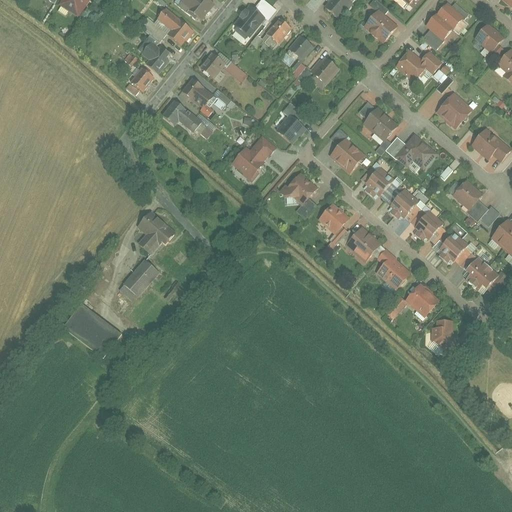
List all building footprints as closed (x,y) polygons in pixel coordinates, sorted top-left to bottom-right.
[(62,0),(58,6),(77,18),(89,0),(62,0)] [(191,15),(200,23),(214,6),(207,1),(205,0),(183,0),(177,7),(189,17),(191,15)] [(261,0),(252,12),(263,21),(267,24),(276,12),(261,0)] [(331,0),(324,10),(338,21),(351,5),(344,0),(331,0)] [(375,13),(382,19),(388,12),(374,0),(368,7),(375,13)] [(391,0),(404,11),(413,0),(391,0)] [(511,9),(511,0),(496,0),(499,2),(501,0),(511,9)] [(454,4),(449,10),(463,22),(468,16),(454,4)] [(436,18),(451,32),(453,33),(463,22),(449,10),(446,7),(436,18)] [(232,26),(248,40),(263,21),(252,12),(247,8),(232,26)] [(168,37),(180,47),(191,34),(165,12),(157,21),(171,33),(168,37)] [(363,28),(383,46),(396,31),(382,19),(375,13),(363,28)] [(436,18),(435,18),(426,28),(429,31),(442,42),(451,32),(436,18)] [(272,52),(291,30),(279,20),(261,41),(260,42),(262,43),(272,52)] [(498,47),(503,41),(486,27),(473,41),(488,54),(490,56),(498,47)] [(442,42),(429,31),(421,40),(435,52),(443,44),(442,42)] [(260,42),(261,41),(257,37),(250,45),(256,50),(262,43),(260,42)] [(301,63),(312,50),(298,38),(287,51),(301,63)] [(146,66),(158,76),(169,64),(165,61),(169,56),(157,46),(155,49),(149,44),(140,55),(149,63),(146,66)] [(503,52),(498,47),(490,56),(488,54),(484,59),(491,65),(503,52)] [(511,54),(508,51),(495,66),(506,75),(503,78),(511,86),(511,54)] [(427,53),(418,64),(425,70),(424,71),(431,76),(441,65),(427,53)] [(418,64),(406,54),(393,68),(412,85),(424,71),(425,70),(418,64)] [(199,70),(213,81),(222,69),(224,67),(210,55),(199,70)] [(313,84),(321,91),(338,72),(324,60),(322,62),(320,61),(310,72),(308,75),(309,76),(316,81),(313,84)] [(224,67),(222,69),(241,85),(247,77),(228,62),(224,67)] [(296,81),(305,70),(300,66),(291,77),(296,81)] [(308,75),(310,72),(306,69),(305,70),(296,81),(301,85),(309,76),(308,75)] [(130,84),(143,93),(153,80),(141,70),(130,84)] [(448,78),(436,91),(441,96),(453,83),(448,78)] [(204,107),(212,97),(192,80),(181,93),(202,110),(204,107)] [(451,97),(436,115),(456,132),(472,114),(451,97)] [(162,117),(174,127),(178,122),(192,134),(194,131),(199,125),(196,122),(173,103),(162,117)] [(365,122),(375,111),(366,104),(357,115),(365,122)] [(282,113),(288,118),(296,125),(304,117),(290,105),(282,113)] [(211,113),(204,107),(202,110),(200,112),(207,118),(211,113)] [(362,126),(382,142),(395,126),(376,110),(375,111),(365,122),(362,126)] [(199,125),(194,131),(206,140),(216,128),(200,116),(196,122),(199,125)] [(296,125),(288,118),(275,133),(291,147),(304,132),(296,125)] [(330,141),(338,148),(343,143),(348,138),(339,130),(330,141)] [(470,147),(487,162),(492,157),(501,145),(502,144),(485,130),(470,147)] [(261,138),(249,154),(244,150),(230,166),(251,183),(261,171),(259,169),(275,150),(261,138)] [(412,163),(423,172),(436,157),(413,138),(406,147),(395,159),(397,161),(406,169),(412,163)] [(395,159),(406,147),(397,139),(385,153),(396,162),(397,161),(395,159)] [(329,159),(349,176),(362,161),(343,143),(338,148),(329,159)] [(501,145),(492,157),(500,164),(510,152),(501,145)] [(359,182),(364,186),(378,170),(373,166),(359,182)] [(375,196),(379,199),(393,183),(378,170),(364,186),(367,189),(364,193),(371,200),(375,196)] [(301,207),(308,200),(317,191),(299,175),(287,189),(285,187),(278,194),(285,200),(293,200),(301,207)] [(393,183),(379,199),(384,203),(398,188),(393,183)] [(452,198),(469,212),(477,202),(481,197),(465,183),(452,198)] [(398,188),(384,203),(388,207),(402,192),(398,188)] [(399,218),(403,221),(404,220),(417,206),(402,192),(388,207),(387,208),(392,212),(390,214),(397,220),(399,218)] [(316,208),(308,200),(301,207),(295,213),(304,221),(316,208)] [(488,212),(477,202),(469,212),(466,215),(477,224),(479,222),(488,212)] [(417,206),(404,220),(410,224),(422,211),(417,206)] [(317,223),(333,237),(341,228),(347,221),(331,207),(317,223)] [(488,212),(479,222),(488,230),(500,216),(490,209),(488,212)] [(422,211),(410,224),(415,228),(427,214),(422,211)] [(424,239),(428,242),(429,242),(440,228),(441,227),(427,214),(415,228),(413,230),(417,233),(414,237),(421,243),(424,239)] [(174,235),(149,215),(136,231),(144,238),(138,246),(153,259),(174,235)] [(491,241),(511,258),(511,228),(506,223),(491,241)] [(346,234),(341,228),(333,237),(329,242),(335,247),(338,243),(346,234)] [(446,233),(440,228),(429,242),(434,246),(446,233)] [(379,247),(381,245),(362,229),(355,237),(346,247),(365,263),(371,257),(379,247)] [(348,232),(346,234),(338,243),(345,249),(346,247),(355,237),(348,232)] [(450,237),(446,233),(434,246),(439,250),(450,237)] [(449,261),(453,264),(454,264),(466,250),(468,247),(453,234),(450,237),(439,250),(438,251),(442,254),(438,258),(446,265),(449,261)] [(385,252),(379,247),(371,257),(376,261),(385,252)] [(470,254),(466,250),(454,264),(459,267),(470,254)] [(389,259),(393,262),(395,260),(385,251),(385,252),(376,261),(382,266),(389,259)] [(477,260),(470,254),(459,267),(458,268),(464,274),(476,260),(477,260)] [(375,276),(395,293),(410,276),(393,262),(389,259),(382,266),(375,276)] [(481,288),(484,291),(485,290),(496,278),(476,260),(464,274),(468,277),(464,282),(476,293),(481,288)] [(157,276),(143,263),(122,286),(137,299),(157,276)] [(496,278),(485,290),(492,296),(507,280),(500,273),(496,278)] [(407,305),(423,319),(438,303),(418,286),(404,303),(407,305)] [(407,305),(404,303),(399,299),(385,315),(393,322),(407,305)] [(121,337),(80,307),(61,331),(102,362),(121,337)] [(431,331),(431,343),(452,362),(475,336),(467,329),(458,340),(452,335),(451,323),(436,323),(436,330),(431,331)]
